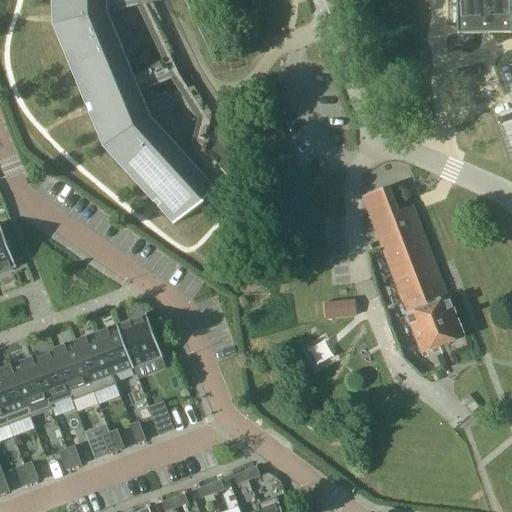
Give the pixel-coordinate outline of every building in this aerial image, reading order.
[(53,0),(54,16),(54,21),(54,25),(88,106),(90,112),(104,147),(153,200),(160,207),(174,223),(214,186),(193,164),(188,158),(151,118),(142,96),(138,85),(125,55),(108,14),(108,13),(107,4),(107,0),(53,0)] [(511,0),(457,0),(458,34),(511,33),(511,0)] [(400,211),(390,186),(363,197),(408,313),(406,314),(422,354),(467,337),(451,297),(450,297),(414,205),(400,211)] [(0,273),(16,268),(0,225),(0,273)] [(354,299),(324,302),(325,319),(356,316),(354,299)] [(146,314),(117,325),(134,369),(163,358),(146,314)] [(113,377),(114,376),(134,369),(117,325),(96,333),(113,377)] [(113,377),(96,333),(75,341),(95,393),(117,385),(114,376),(113,377)] [(72,397),(73,401),(95,393),(75,341),(54,349),(72,397)] [(54,349),(33,357),(51,405),(72,397),(54,349)] [(51,405),(33,357),(11,365),(31,418),(53,409),(51,405)] [(11,365),(0,369),(0,399),(10,426),(31,418),(11,365)] [(0,399),(0,429),(10,426),(0,399)] [(164,401),(148,407),(159,435),(175,429),(164,401)] [(479,408),(474,402),(467,408),(473,414),(479,408)] [(140,421),(131,425),(138,443),(146,440),(140,421)] [(118,429),(110,432),(117,451),(125,448),(118,429)] [(110,432),(102,435),(109,455),(117,451),(110,432)] [(75,446),(67,449),(74,468),(82,465),(75,446)] [(67,449),(59,452),(66,471),(74,468),(67,449)] [(33,462),(25,465),(32,484),(40,481),(33,462)] [(0,464),(0,463),(0,496),(10,492),(0,464)] [(25,465),(17,468),(24,487),(32,484),(25,465)] [(257,467),(245,471),(249,481),(260,477),(257,467)] [(245,471),(234,476),(238,486),(249,481),(245,471)] [(221,480),(210,485),(213,494),(225,490),(221,480)] [(210,485),(198,489),(202,499),(213,494),(210,485)] [(185,494),(174,499),(177,508),(189,504),(185,494)] [(258,505),(260,510),(261,510),(261,511),(282,511),(277,498),(258,505)] [(174,499),(162,503),(165,511),(167,511),(177,508),(174,499)]
